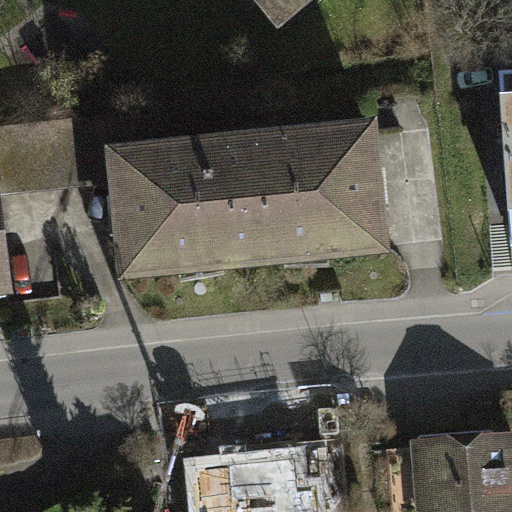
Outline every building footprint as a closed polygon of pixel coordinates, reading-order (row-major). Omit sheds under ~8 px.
[(0,0),(0,28),(18,14),(5,0),(0,0)] [(253,0),(275,27),(310,0),(253,0)] [(511,77),(497,79),(506,255),(511,254),(511,77)] [(108,125),(122,266),(391,238),(377,98),(108,125)] [(389,135),(391,236),(440,235),(438,134),(389,135)] [(0,184),(0,300),(15,299),(0,184)] [(511,511),(511,439),(413,448),(418,511),(511,511)] [(198,469),(201,511),(318,511),(316,489),(300,491),(297,461),(198,469)]
